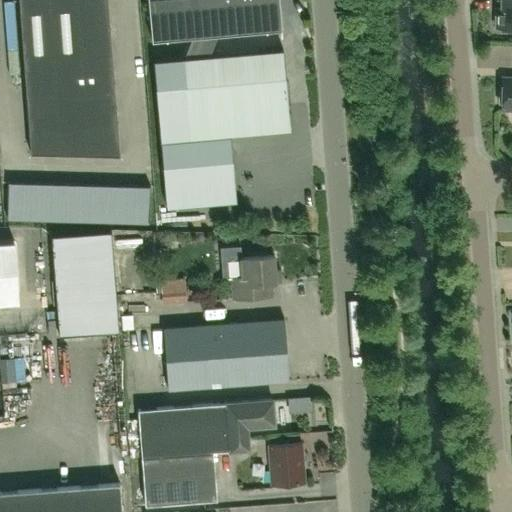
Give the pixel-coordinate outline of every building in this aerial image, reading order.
[(18,0),(31,153),(119,154),(107,0),(18,0)] [(147,0),(151,40),(192,36),(217,34),(281,28),(278,0),(147,0)] [(500,31),(511,31),(511,0),(500,0),(500,7),(496,7),(495,27),(500,27),(500,31)] [(184,58),(153,60),(163,171),(165,191),(165,196),(166,206),(236,200),(232,151),(218,152),(217,135),(230,134),(290,128),(283,49),(209,55),(217,34),(192,36),(184,58)] [(511,77),(502,77),(502,90),(498,93),(498,102),(501,106),(501,109),(505,109),(508,113),(511,112),(511,77)] [(22,217),(23,185),(7,184),(6,217),(22,217)] [(23,185),(22,217),(36,218),(37,185),(23,185)] [(51,186),(37,185),(36,218),(50,218),(51,186)] [(64,219),(65,186),(51,186),(50,218),(64,219)] [(65,186),(64,219),(78,219),(79,187),(65,186)] [(78,219),(91,220),(93,187),(79,187),(78,219)] [(107,188),(93,187),(91,220),(105,220),(106,220),(107,188)] [(119,221),(121,188),(107,188),(106,220),(119,221)] [(121,188),(119,221),(133,221),(135,188),(121,188)] [(149,222),(150,189),(135,188),(133,221),(149,222)] [(112,229),(52,233),(59,335),(119,329),(112,229)] [(14,241),(0,241),(0,302),(19,301),(14,241)] [(240,243),(220,245),(222,277),(231,276),(231,281),(233,298),(272,295),(271,282),(281,281),(280,269),(276,270),(274,254),(241,257),(240,243)] [(187,276),(162,277),(164,299),(188,297),(187,276)] [(125,331),(137,330),(135,311),(124,312),(125,331)] [(284,318),(163,327),(168,388),(289,379),(284,318)] [(138,409),(141,456),(213,450),(249,448),(247,426),(274,424),(273,398),(138,409)] [(272,484),(304,482),(301,442),(269,444),(272,484)] [(217,499),(213,450),(141,456),(145,504),(217,499)] [(0,491),(0,511),(121,511),(120,482),(0,491)]
